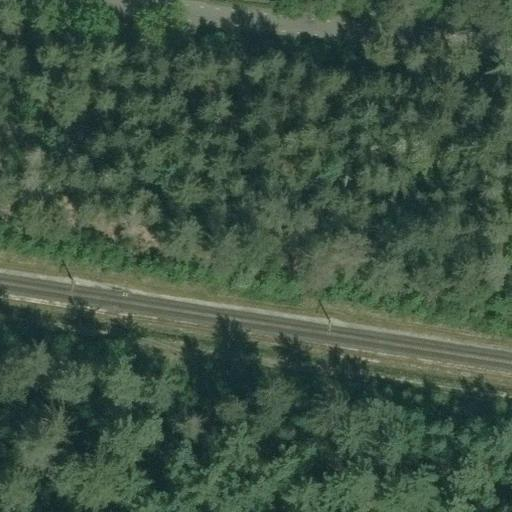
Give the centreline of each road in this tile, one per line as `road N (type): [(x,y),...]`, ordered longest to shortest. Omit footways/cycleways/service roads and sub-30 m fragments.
road 1 (track): [(0,328),(511,406)]
road 2 (tertiary): [(511,49),(122,0)]
